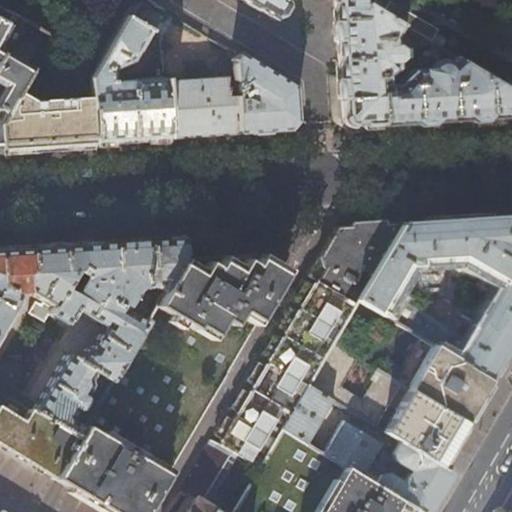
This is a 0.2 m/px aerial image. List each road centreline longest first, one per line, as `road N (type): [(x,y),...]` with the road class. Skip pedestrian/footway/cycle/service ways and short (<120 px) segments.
road 1 (residential): [(154,511),(294,272),(339,175)]
road 2 (secondary): [(0,197),(339,175)]
road 3 (secondary): [(339,175),(511,164)]
